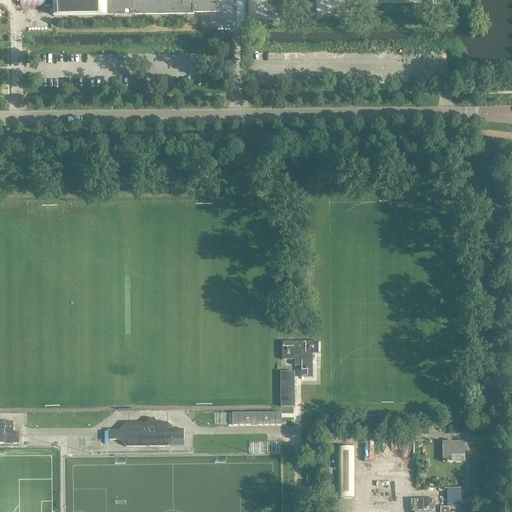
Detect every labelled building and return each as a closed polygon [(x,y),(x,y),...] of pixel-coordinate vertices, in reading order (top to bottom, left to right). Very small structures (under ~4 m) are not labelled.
[(53,0),(53,16),(194,14),(194,13),(217,13),(217,0),(53,0)] [(315,342),(282,342),(282,360),(295,360),(295,366),(301,366),(301,378),(313,378),(313,354),(318,354),(318,342),(315,342)] [(282,371),(280,371),(281,407),(292,407),(295,407),(294,371),(282,371)] [(281,414),(232,413),(232,425),(281,425),(281,422),(281,418),(281,414)] [(184,439),(184,430),(174,430),(167,423),(158,423),(153,419),(149,419),(145,423),(126,423),(119,430),(110,430),(110,440),(119,440),(126,447),(167,447),(174,440),(184,439)] [(0,443),(18,444),(18,432),(12,432),(12,422),(0,421),(0,443)] [(457,433),(457,425),(445,425),(445,431),(449,430),(449,433),(457,433)] [(465,455),(465,442),(442,442),(443,462),(452,462),(452,455),(465,455)] [(354,498),(354,447),(338,448),(338,498),(354,498)] [(487,497),(487,486),(463,486),(463,497),(487,497)]
